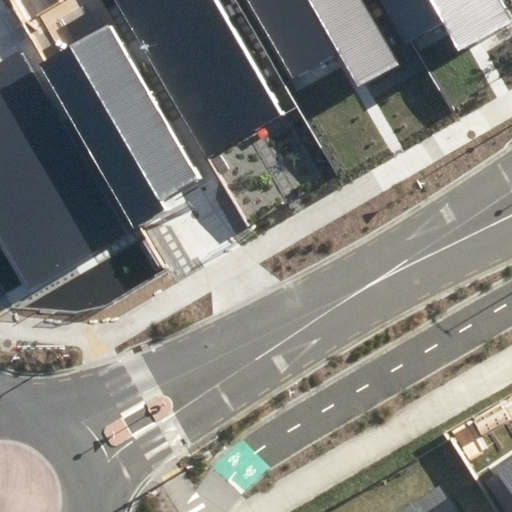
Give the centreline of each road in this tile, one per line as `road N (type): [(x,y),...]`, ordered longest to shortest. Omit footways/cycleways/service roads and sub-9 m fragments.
road 1 (tertiary): [(50,401),(230,325),(511,161)]
road 2 (tertiary): [(511,225),(423,265),(226,384),(102,478)]
